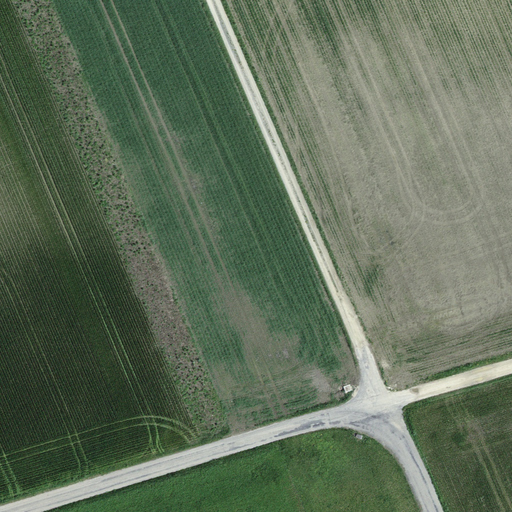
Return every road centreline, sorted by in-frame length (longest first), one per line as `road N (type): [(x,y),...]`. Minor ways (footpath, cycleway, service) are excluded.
road 1 (track): [(212,0),(366,361),(371,414)]
road 2 (track): [(10,511),(371,414)]
road 3 (track): [(371,414),(511,369)]
